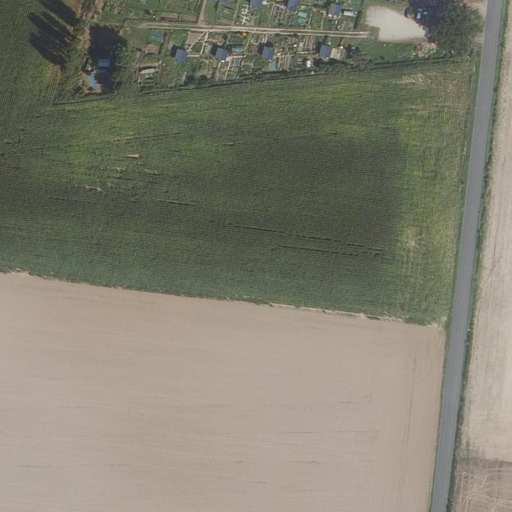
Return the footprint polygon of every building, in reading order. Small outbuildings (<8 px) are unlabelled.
[(163,0),(163,8),(177,9),(176,0),(163,0)] [(250,0),(249,4),(260,8),(263,0),(250,0)] [(298,12),(300,1),(296,0),(288,0),(287,10),(298,12)] [(332,4),(328,14),(339,17),(342,7),(332,4)] [(322,45),(319,56),(330,59),(333,48),(322,45)] [(272,61),(276,49),(265,46),(261,57),(272,61)] [(114,48),(97,48),(97,71),(113,71),(114,48)] [(218,48),(216,59),(227,61),(229,50),(218,48)] [(178,49),(174,59),(185,63),(189,53),(178,49)] [(191,58),(186,78),(194,79),(198,59),(191,58)]
